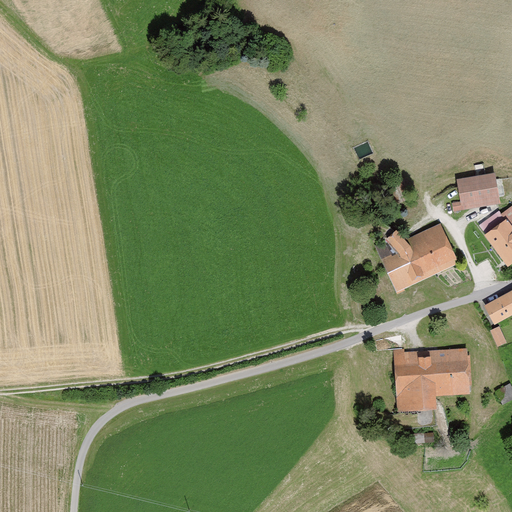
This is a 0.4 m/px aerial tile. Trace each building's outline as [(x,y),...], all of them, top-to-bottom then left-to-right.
[(464,202),(494,197),(491,179),(461,184),(464,202)] [(400,181),(392,184),(398,200),(406,197),(400,181)] [(511,205),(501,214),(499,211),(479,225),(508,264),(511,261),(511,205)] [(378,251),(394,284),(431,266),(433,270),(454,258),(440,229),(424,235),(425,238),(408,246),(398,232),(385,243),(387,247),(378,251)] [(506,314),(507,315),(511,312),(511,292),(488,306),(495,320),(506,314)] [(498,345),(505,342),(499,327),(491,330),(498,345)] [(395,356),(399,409),(435,407),(434,387),(441,387),(441,390),(466,388),(466,385),(467,385),(467,374),(469,373),(469,366),(466,366),(465,358),(463,358),(462,353),(448,354),(448,357),(404,360),(404,356),(395,356)] [(511,399),(511,387),(510,384),(496,391),(503,404),(511,399)] [(424,442),(423,434),(408,435),(409,443),(424,442)]
